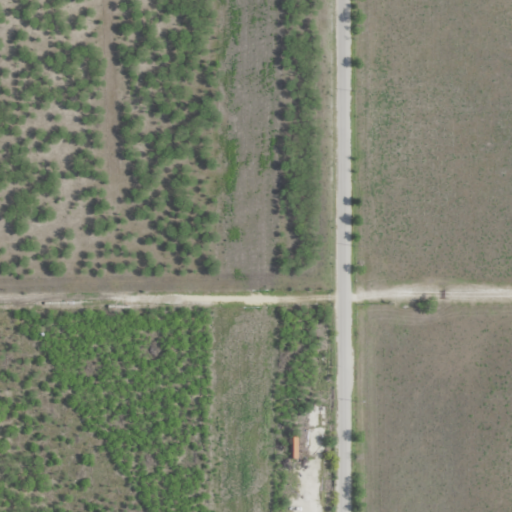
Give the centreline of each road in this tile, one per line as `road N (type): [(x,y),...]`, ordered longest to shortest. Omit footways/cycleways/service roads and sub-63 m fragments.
road 1 (residential): [(339,511),(339,0)]
road 2 (track): [(0,302),(341,298)]
